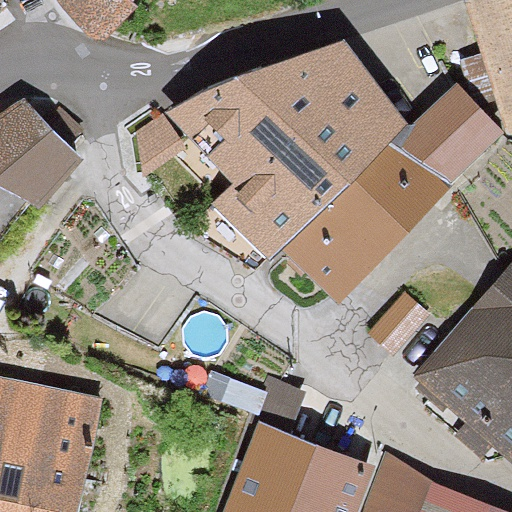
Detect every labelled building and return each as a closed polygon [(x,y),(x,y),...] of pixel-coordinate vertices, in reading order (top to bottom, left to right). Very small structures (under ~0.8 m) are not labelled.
[(57,0),(60,4),(96,36),(130,0),(57,0)] [(511,0),(491,0),(467,9),(509,122),(511,121),(511,0)] [(232,68),(191,107),(217,135),(263,182),(240,205),(267,233),(280,221),(344,288),(509,129),(452,71),(415,107),(348,38),(232,68)] [(9,82),(0,92),(0,172),(34,201),(82,145),(9,82)] [(217,135),(191,107),(149,147),(175,174),(217,135)] [(511,259),(416,364),(419,383),(511,459),(511,259)] [(396,349),(433,308),(409,287),(372,327),(396,349)] [(0,365),(0,511),(76,511),(99,383),(0,365)] [(257,418),(219,511),(350,511),(370,456),(257,418)] [(511,511),(511,506),(387,460),(367,511),(511,511)]
